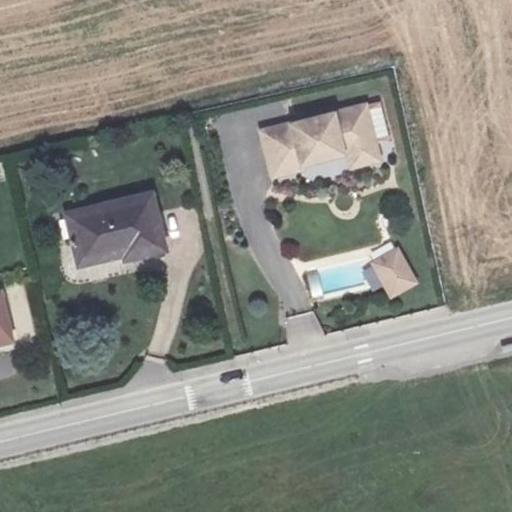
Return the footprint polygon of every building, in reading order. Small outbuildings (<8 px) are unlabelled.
[(387,152),(394,145),(383,102),(280,128),(290,175),(318,168),(320,163),(364,151),(374,155),(387,152)] [(374,155),(364,151),(369,167),(398,160),(394,145),(387,152),(374,155)] [(168,199),(120,210),(131,259),(143,256),(145,263),(183,254),(168,199)] [(82,220),(95,269),(131,259),(120,210),(82,220)] [(399,246),(371,261),(391,299),(420,283),(399,246)] [(16,293),(0,297),(0,352),(30,345),(16,293)]
